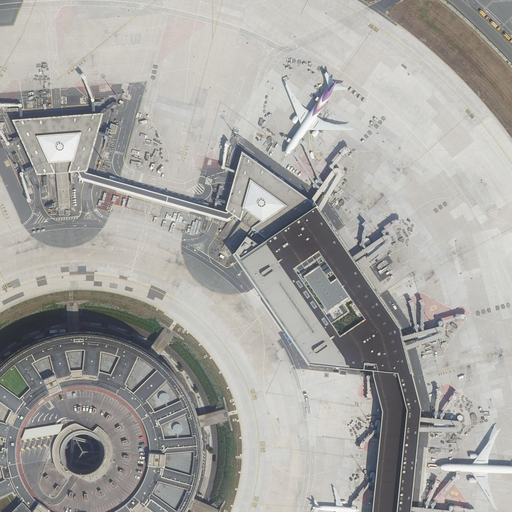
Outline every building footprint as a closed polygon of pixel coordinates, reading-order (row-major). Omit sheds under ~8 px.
[(103,114),(104,113),(94,114),(22,119),(10,120),(20,140),(33,170),(36,175),(45,174),(47,198),(49,200),(57,200),(58,209),(61,210),(62,210),(64,210),(65,210),(67,209),(69,208),(70,208),(67,173),(71,172),(78,172),(85,171),(87,171),(98,133),(103,114)] [(115,134),(117,125),(110,123),(109,128),(106,127),(105,133),(108,134),(108,132),(111,132),(115,134)] [(251,157),(242,152),(236,172),(228,203),(226,211),(227,212),(232,216),(234,217),(217,240),(224,246),(218,254),(220,255),(222,256),(224,258),(226,259),(227,260),(234,252),(241,258),(267,240),(318,206),(310,201),(286,184),(251,157)] [(85,171),(78,172),(82,178),(227,218),(232,216),(227,212),(226,213),(86,173),(85,171)] [(318,206),(267,240),(241,258),(235,259),(285,329),(312,368),(375,373),(387,413),(375,511),(410,511),(415,456),(420,409),(398,325),(318,206)] [(65,306),(67,328),(79,327),(78,305),(76,303),(66,303),(65,306)] [(163,328),(150,346),(160,353),(173,336),(173,333),(166,328),(163,328)] [(71,334),(42,341),(28,347),(3,365),(1,366),(0,367),(0,511),(184,511),(187,507),(188,505),(190,502),(191,500),(195,489),(199,477),(200,465),(201,453),(199,428),(199,425),(198,422),(197,420),(194,412),(188,396),(179,382),(168,368),(156,359),(154,357),(152,355),(150,354),(134,345),(116,338),(98,335),(79,333),(76,334),(73,334),(71,334)] [(224,410),(202,415),(205,427),(227,422),(228,419),(226,411),(224,410)] [(218,511),(218,510),(198,500),(192,511),(218,511)]
